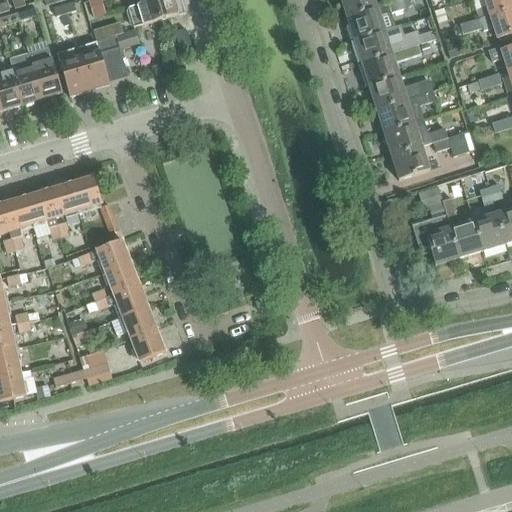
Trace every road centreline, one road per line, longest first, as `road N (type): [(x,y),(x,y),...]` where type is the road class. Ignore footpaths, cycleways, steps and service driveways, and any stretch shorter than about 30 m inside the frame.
road 1 (residential): [(511,290),(414,309),(395,300),(296,0)]
road 2 (tertiary): [(0,486),(333,392)]
road 3 (residential): [(326,372),(235,99)]
road 4 (tertiary): [(326,372),(76,444)]
road 5 (residential): [(236,319),(198,332),(119,132)]
road 6 (tertiary): [(511,322),(326,372)]
road 7 (tertiary): [(333,392),(511,341)]
road 8 (residential): [(0,168),(119,132)]
road 9 (residential): [(119,132),(235,99)]
